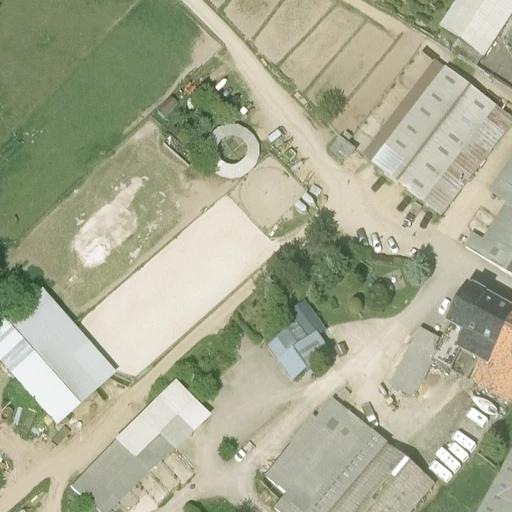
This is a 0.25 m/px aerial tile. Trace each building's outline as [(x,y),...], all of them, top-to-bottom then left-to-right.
[(511,0),(461,0),(442,31),(485,59),(511,17),(511,0)] [(445,217),(511,128),(511,125),(435,68),(367,158),(445,217)] [(211,137),(218,167),(256,158),(249,128),(211,137)] [(347,164),(358,156),(347,141),(336,150),(347,164)] [(511,161),(462,240),(511,272),(511,161)] [(0,362),(55,423),(115,369),(44,291),(0,330),(0,362)] [(487,370),(511,324),(511,317),(470,295),(449,331),(464,339),(456,354),(487,370)] [(511,324),(487,370),(477,388),(511,407),(511,324)] [(429,330),(397,385),(421,398),(452,343),(429,330)] [(267,350),(291,385),(333,357),(320,337),(305,348),(294,332),(267,350)] [(92,511),(117,511),(213,418),(178,383),(70,489),(92,511)] [(338,511),(388,452),(332,407),(316,426),(313,423),(264,482),(283,498),(271,511),(338,511)] [(338,511),(412,511),(432,488),(388,452),(338,511)] [(511,511),(511,457),(482,511),(511,511)]
